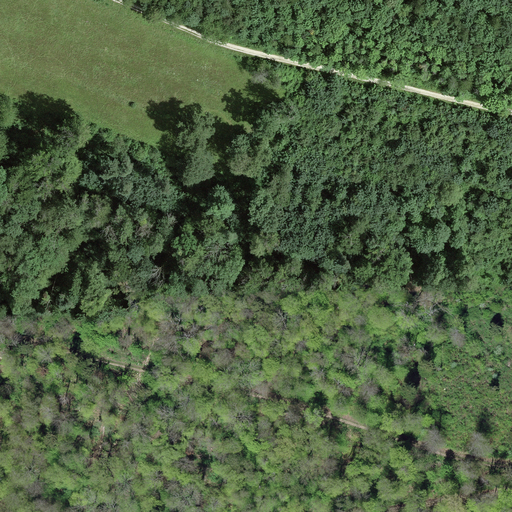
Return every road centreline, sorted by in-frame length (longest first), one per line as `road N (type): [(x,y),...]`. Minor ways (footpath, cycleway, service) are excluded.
road 1 (track): [(0,149),(306,262),(511,303)]
road 2 (track): [(511,464),(451,455),(315,409),(0,334)]
road 3 (track): [(115,0),(235,49),(511,114)]
road 4 (track): [(511,491),(379,511)]
